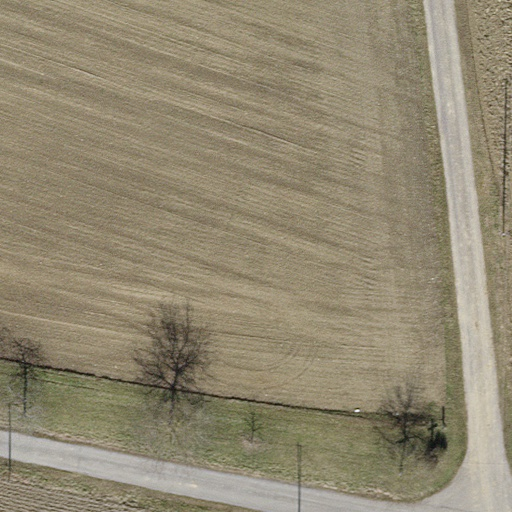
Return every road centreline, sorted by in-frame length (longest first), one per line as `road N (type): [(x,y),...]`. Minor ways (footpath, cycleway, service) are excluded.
road 1 (unclassified): [(442,0),(505,511)]
road 2 (unclassified): [(334,511),(0,445)]
